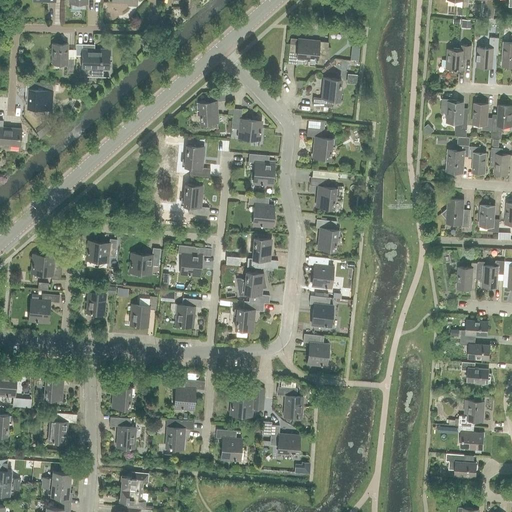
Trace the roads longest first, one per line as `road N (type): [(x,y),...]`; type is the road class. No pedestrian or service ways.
road 1 (residential): [(211,352),(282,341),(296,242),(285,186),(289,126),(234,63)]
road 2 (tertiary): [(0,245),(220,48)]
road 3 (residential): [(63,344),(74,223),(219,238)]
road 4 (residential): [(87,511),(90,345)]
road 5 (residential): [(142,0),(135,24),(18,30)]
road 6 (residential): [(90,345),(211,352)]
